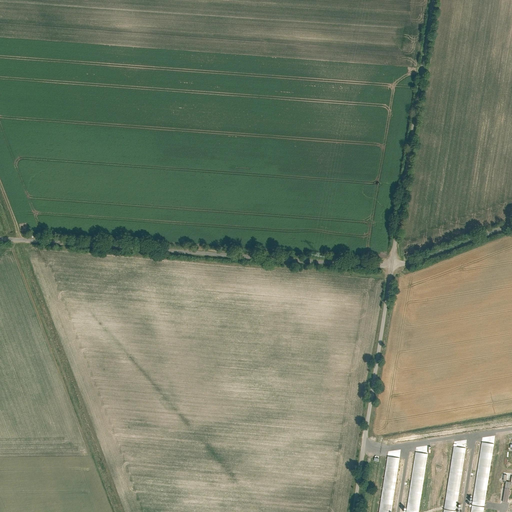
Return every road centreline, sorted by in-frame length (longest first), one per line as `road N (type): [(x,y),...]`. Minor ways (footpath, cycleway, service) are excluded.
road 1 (unclassified): [(392,266),(0,237)]
road 2 (unclassified): [(392,266),(434,0)]
road 3 (unclassified): [(355,511),(392,266)]
road 4 (unclassified): [(511,225),(392,266)]
